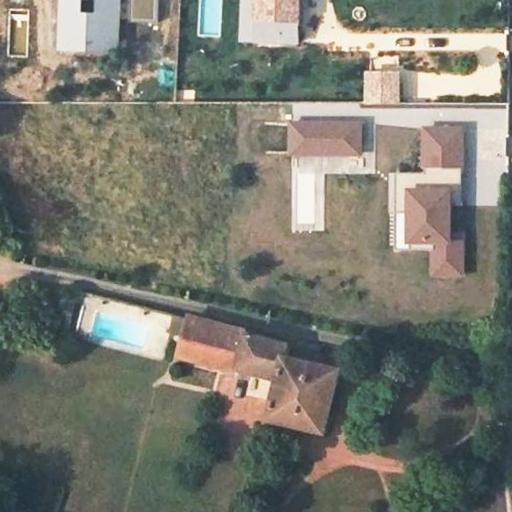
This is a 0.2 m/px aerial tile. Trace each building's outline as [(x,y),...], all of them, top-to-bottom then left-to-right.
[(63,0),(62,46),(93,47),(94,30),(118,31),(119,0),(63,0)] [(260,0),(259,41),(299,43),(300,0),(260,0)] [(94,30),(93,47),(117,48),(118,31),(94,30)] [(365,153),(365,118),(291,118),(291,153),(365,153)] [(464,236),(463,123),(425,124),(425,170),(406,171),(407,244),(433,243),(434,276),(468,275),(468,236),(464,236)] [(328,433),(342,370),(289,357),(291,346),(174,315),(171,331),(186,335),(181,357),(240,371),(241,370),(280,379),(271,420),(328,433)]
